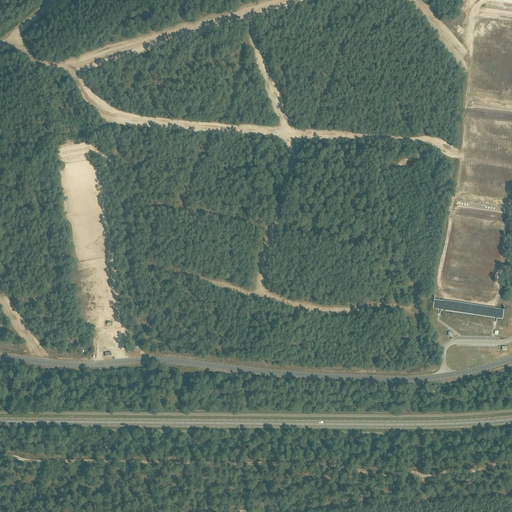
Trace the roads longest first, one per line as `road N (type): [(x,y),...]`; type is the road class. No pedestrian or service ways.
road 1 (track): [(511,461),(420,474),(318,463),(0,454)]
road 2 (primary): [(0,421),(511,418)]
road 3 (track): [(248,11),(292,156),(260,295),(335,311),(410,311)]
road 4 (track): [(72,65),(96,105),(125,119),(434,142),(459,155)]
road 5 (track): [(12,34),(40,63),(72,65),(282,0)]
